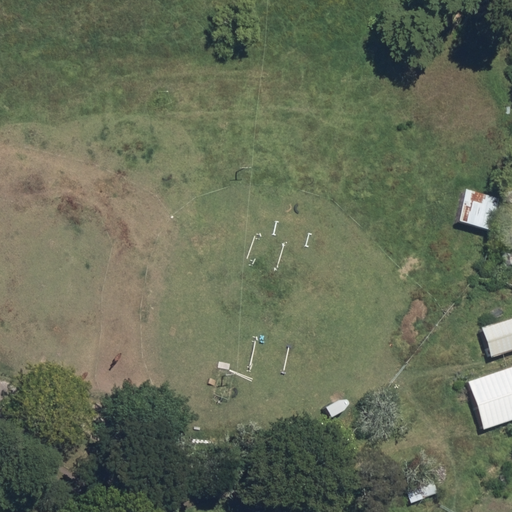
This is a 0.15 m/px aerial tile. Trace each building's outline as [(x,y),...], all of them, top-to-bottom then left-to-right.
[(450,224),(484,233),(486,225),(495,227),(499,212),(491,209),(493,201),(459,192),(450,224)] [(511,256),(503,254),(509,271),(511,266),(511,256)] [(511,318),(474,331),(484,360),(511,351),(511,318)] [(511,366),(460,384),(477,432),(511,420),(511,366)] [(395,477),(405,506),(432,495),(421,467),(395,477)]
